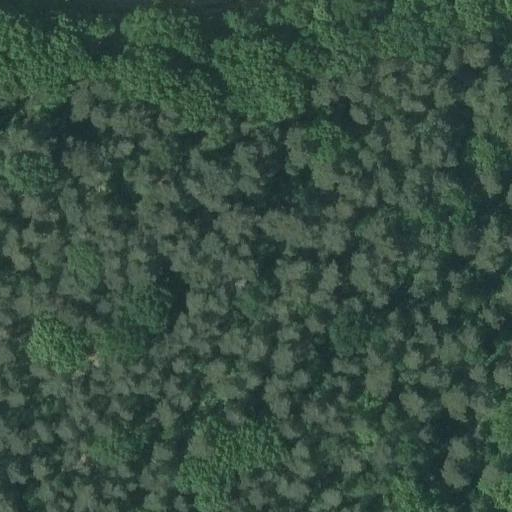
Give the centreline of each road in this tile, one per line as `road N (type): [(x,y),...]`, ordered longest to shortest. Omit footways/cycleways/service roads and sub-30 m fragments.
road 1 (track): [(277,0),(213,21),(0,19)]
road 2 (track): [(419,511),(432,427),(456,373),(511,334)]
